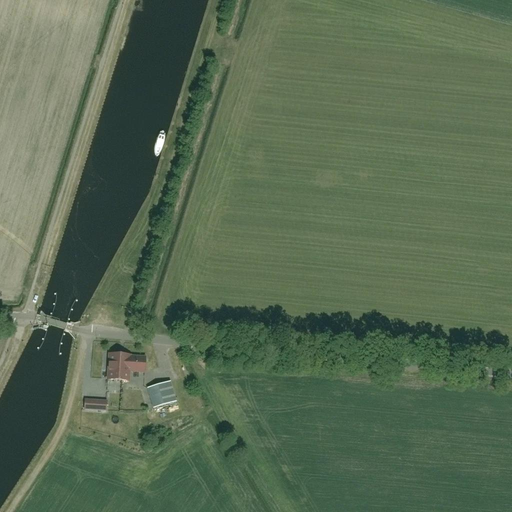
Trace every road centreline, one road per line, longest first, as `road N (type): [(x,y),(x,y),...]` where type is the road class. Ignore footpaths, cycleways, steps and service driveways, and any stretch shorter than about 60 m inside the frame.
road 1 (unclassified): [(511,374),(66,326)]
road 2 (track): [(125,0),(27,318)]
road 3 (track): [(85,331),(65,416),(8,511)]
